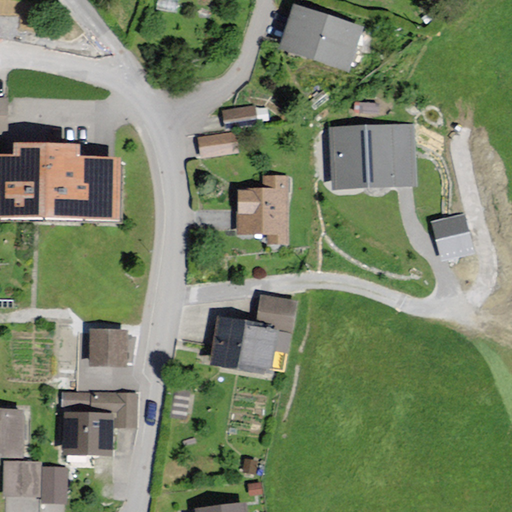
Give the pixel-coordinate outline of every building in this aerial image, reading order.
[(360,34),(291,11),(277,50),(346,74),(360,34)] [(223,108),(225,121),(257,117),(256,104),(223,108)] [(418,187),(415,124),(328,128),(332,191),(418,187)] [(201,155),(236,151),(234,130),(199,134),(201,155)] [(121,162),(0,159),(0,230),(120,233),(121,162)] [(292,188),(242,187),(241,246),(291,247),(292,188)] [(219,310),(211,359),(265,367),(273,318),(219,310)] [(96,326),(96,365),(128,365),(128,326),(96,326)] [(0,403),(0,451),(25,451),(25,404),(0,403)] [(67,405),(70,456),(118,454),(116,403),(67,405)] [(5,457),(3,494),(40,495),(41,458),(5,457)] [(43,464),(41,501),(68,502),(69,465),(43,464)] [(247,511),(246,498),(197,505),(197,511),(247,511)]
